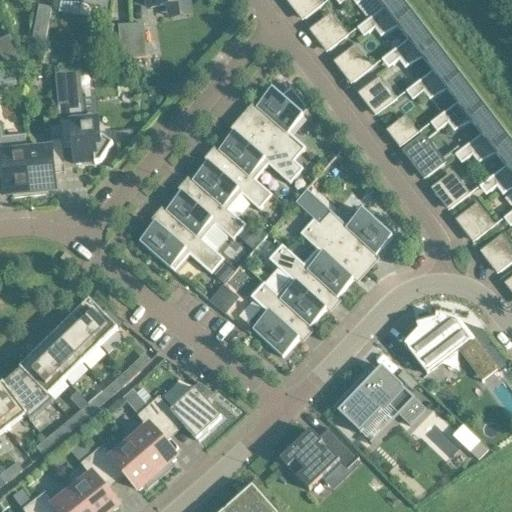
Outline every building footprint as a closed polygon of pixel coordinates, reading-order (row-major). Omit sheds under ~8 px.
[(65,0),(66,2),(100,8),(105,9),(106,4),(106,0),(65,0)] [(147,0),(149,9),(183,3),(183,2),(188,1),(187,0),(147,0)] [(319,0),(308,0),(297,9),(305,21),(324,6),(319,0)] [(375,0),(383,10),(396,0),(341,0),(344,4),(348,0),(351,0),(356,7),(368,0),(375,0)] [(408,42),(423,30),(400,0),(396,0),(383,10),(362,26),(369,35),(375,31),(381,38),(398,29),(408,42)] [(52,9),(39,7),(33,40),(46,43),(52,9)] [(131,26),(133,60),(147,59),(144,25),(131,26)] [(121,61),(133,60),(131,26),(118,27),(121,61)] [(340,27),(321,41),(330,52),(348,38),(340,27)] [(432,73),(447,61),(423,30),(408,42),(386,58),(393,67),(399,62),(405,70),(422,61),(432,73)] [(364,58),(345,73),(354,84),(373,70),(364,58)] [(457,105),(472,93),(447,61),(432,73),(411,90),(418,99),(424,94),(429,102),(447,92),(457,105)] [(389,90),(370,105),(378,116),(397,101),(389,90)] [(293,164),(294,163),(306,150),(288,135),(303,118),(272,91),(256,110),(273,125),(263,137),(293,164)] [(481,137),(496,125),(472,93),(457,105),(435,122),(442,130),(448,126),(454,133),(471,124),(481,137)] [(61,141),(62,144),(74,143),(76,166),(95,164),(95,165),(101,165),(113,146),(102,139),(98,140),(97,122),(84,123),(82,105),(58,107),(61,141)] [(505,168),(511,163),(511,145),(496,125),(481,137),(460,153),(466,162),(472,157),(478,165),(496,156),(505,168)] [(31,197),(27,152),(25,136),(1,139),(0,127),(0,174),(5,174),(7,197),(14,196),(14,198),(31,197)] [(134,132),(118,133),(119,142),(135,141),(134,132)] [(293,164),(263,137),(252,149),(235,134),(218,153),(227,161),(228,160),(254,183),(255,182),(269,167),(290,186),(303,171),(294,163),(293,164)] [(408,135),(398,142),(403,147),(412,140),(408,135)] [(65,175),(62,144),(61,141),(49,142),(50,150),(27,152),(31,197),(48,195),(48,193),(55,192),(53,169),(63,168),(64,175),(65,175)] [(408,160),(424,182),(443,167),(427,145),(408,160)] [(272,197),(255,182),(254,183),(228,160),(227,161),(217,172),(208,164),(192,183),(201,191),(202,190),(228,213),(229,212),(242,197),(260,212),(272,197)] [(511,163),(505,168),(484,185),(491,194),(497,189),(503,197),(511,191),(511,163)] [(462,185),(443,200),(452,211),(470,197),(462,185)] [(246,227),(229,212),(228,213),(202,190),(201,191),(191,202),(182,195),(166,213),(175,221),(176,220),(202,243),(216,227),(233,242),(246,227)] [(348,254),(359,242),(376,258),(392,240),(362,212),(347,228),(330,213),(318,226),(348,254)] [(486,217),(467,231),(476,243),(495,228),(486,217)] [(224,262),(202,243),(176,220),(175,221),(165,233),(156,225),(140,244),(175,274),(190,257),(212,276),(224,262)] [(318,226),(314,222),(300,236),(317,252),(304,267),(303,268),(329,291),(328,292),(337,300),(354,282),(345,274),(356,261),(348,254),(318,226)] [(303,268),(304,267),(282,247),(269,262),(291,281),(277,296),(276,297),(294,313),(293,314),(310,330),(326,311),(318,303),(328,292),(329,291),(303,268)] [(511,250),(511,248),(492,263),(501,274),(511,265),(511,250)] [(234,292),(225,284),(211,299),(220,308),(234,292)] [(276,297),(277,296),(264,285),(251,299),(268,315),(253,331),(283,359),(299,341),(283,325),(293,314),(294,313),(276,297)] [(123,325),(116,319),(108,313),(104,316),(90,302),(72,319),(100,348),(118,331),(117,330),(122,326),(123,325)] [(462,324),(437,316),(436,318),(437,318),(436,322),(435,322),(417,327),(417,328),(418,328),(419,332),(418,332),(405,347),(406,348),(408,351),(428,377),(459,353),(471,368),(485,357),(498,373),(507,366),(507,365),(507,366),(482,334),(474,340),(462,324)] [(83,365),(100,348),(72,319),(55,336),(83,365)] [(65,382),(83,365),(55,336),(37,353),(65,382)] [(49,398),(65,382),(37,353),(20,370),(21,372),(48,399),(49,398)] [(125,374),(131,381),(140,373),(134,366),(125,374)] [(415,400),(395,381),(382,368),(372,378),(368,374),(334,410),(360,435),(387,406),(410,428),(426,411),(415,400)] [(54,403),(49,398),(48,399),(21,372),(4,386),(28,417),(26,418),(31,424),(54,403)] [(123,389),(131,381),(125,374),(116,382),(123,389)] [(0,420),(8,432),(26,418),(28,417),(4,386),(3,385),(0,387),(0,420)] [(213,397),(211,396),(199,386),(198,388),(172,412),(159,398),(148,408),(167,430),(177,421),(197,442),(197,441),(199,443),(209,433),(208,432),(221,419),(206,402),(210,398),(212,399),(213,397)] [(89,406),(95,413),(104,406),(98,398),(89,406)] [(86,421),(95,413),(89,406),(80,413),(86,421)] [(157,439),(167,430),(148,408),(137,418),(143,425),(126,439),(160,479),(162,478),(173,468),(171,465),(176,460),(157,439)] [(0,420),(0,438),(8,432),(0,420)] [(330,430),(318,441),(311,433),(280,462),(309,492),(340,463),(348,471),(359,461),(330,430)] [(46,441),(52,449),(61,442),(55,434),(46,441)] [(159,481),(160,479),(126,439),(109,454),(103,447),(92,456),(110,478),(120,470),(139,492),(144,488),(147,490),(158,480),(159,481)] [(42,457),(52,449),(46,441),(36,449),(42,457)] [(478,462),(489,450),(480,442),(470,453),(478,462)] [(100,487),(110,478),(92,456),(81,465),(90,477),(72,491),(88,511),(114,511),(118,510),(100,487)] [(8,471),(14,479),(23,472),(17,464),(8,471)] [(0,480),(4,486),(14,479),(8,471),(0,477),(0,480)] [(88,511),(72,491),(69,487),(51,501),(45,494),(34,502),(41,511),(88,511)] [(224,511),(274,511),(252,487),(224,511)] [(41,511),(34,502),(22,511),(41,511)]
